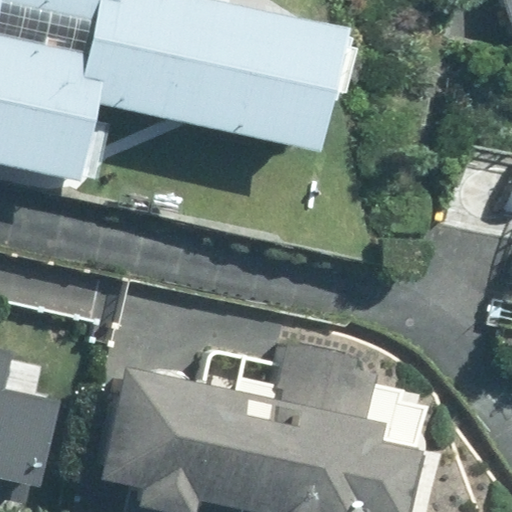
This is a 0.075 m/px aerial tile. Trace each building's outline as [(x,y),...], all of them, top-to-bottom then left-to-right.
[(79,94),(302,141),(329,17),(247,0),(0,0),(0,176),(59,189),(79,94)] [(511,36),(511,0),(494,0),(504,35),(511,36)] [(511,148),(449,136),(423,269),(466,277),(474,241),(511,248),(511,148)] [(266,390),(105,355),(80,467),(122,476),(118,495),(177,507),(181,489),(252,504),(250,511),(397,511),(388,510),(414,386),(372,377),(377,356),(278,335),(266,390)] [(0,471),(23,476),(41,389),(0,380),(0,471)]
